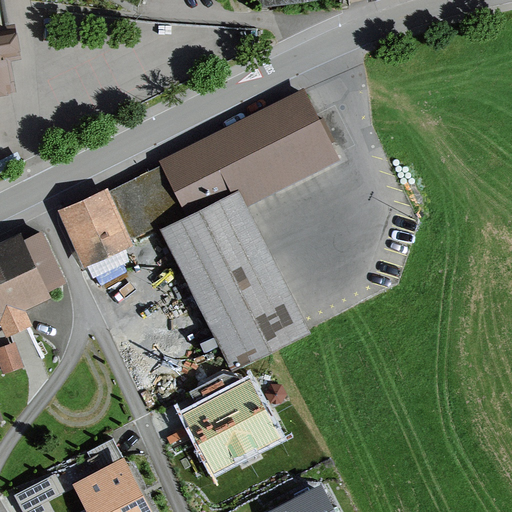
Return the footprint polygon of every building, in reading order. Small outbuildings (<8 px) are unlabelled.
[(0,88),(9,87),(3,54),(14,52),(10,28),(0,29),(0,88)] [(331,78),(306,87),(340,155),(364,143),(331,78)] [(150,177),(105,200),(124,241),(164,222),(235,366),(303,332),(238,203),(335,155),(304,93),(163,164),(189,216),(174,224),(150,177)] [(105,200),(103,195),(67,212),(87,257),(124,241),(105,200)] [(17,241),(0,248),(0,268),(17,303),(62,281),(39,231),(17,241)] [(25,320),(17,303),(0,268),(0,329),(8,327),(8,328),(25,320)] [(35,327),(19,330),(26,360),(42,356),(35,327)] [(0,344),(0,359),(5,373),(27,365),(17,338),(0,344)] [(228,370),(192,392),(200,404),(236,382),(228,370)] [(270,432),(247,388),(193,416),(216,461),(270,432)] [(83,486),(96,511),(144,511),(122,470),(104,480),(101,476),(83,486)] [(330,511),(319,491),(278,511),(330,511)]
